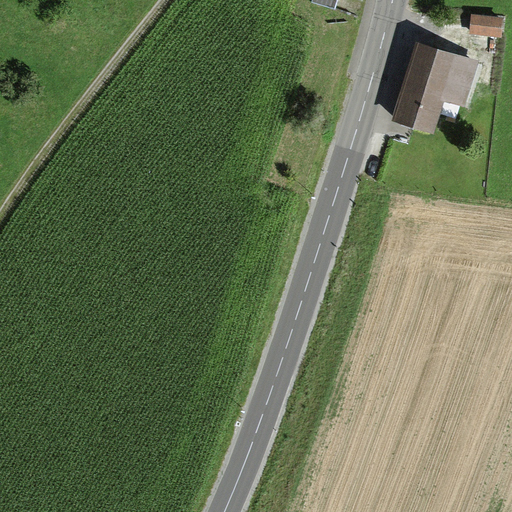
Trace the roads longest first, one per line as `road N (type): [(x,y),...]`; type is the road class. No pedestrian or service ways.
road 1 (tertiary): [(224,511),(354,139),(391,0)]
road 2 (track): [(0,218),(162,0)]
